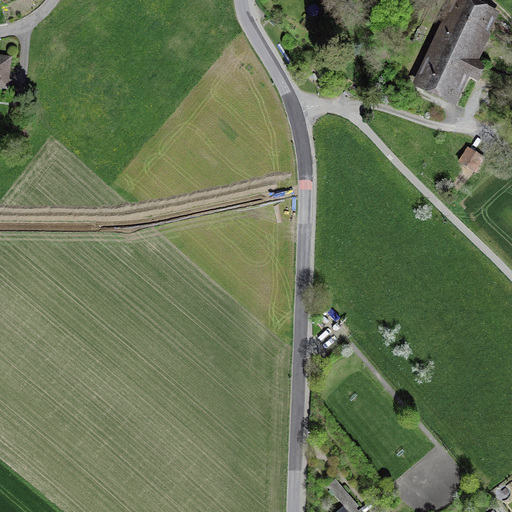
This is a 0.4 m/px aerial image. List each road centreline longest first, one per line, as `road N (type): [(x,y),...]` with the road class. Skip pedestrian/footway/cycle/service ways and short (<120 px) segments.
road 1 (tertiary): [(293,108),(306,189),(293,511)]
road 2 (residential): [(293,108),(346,108),(455,221)]
road 3 (track): [(511,125),(448,131),(346,108)]
road 4 (tertiary): [(240,0),(293,108)]
